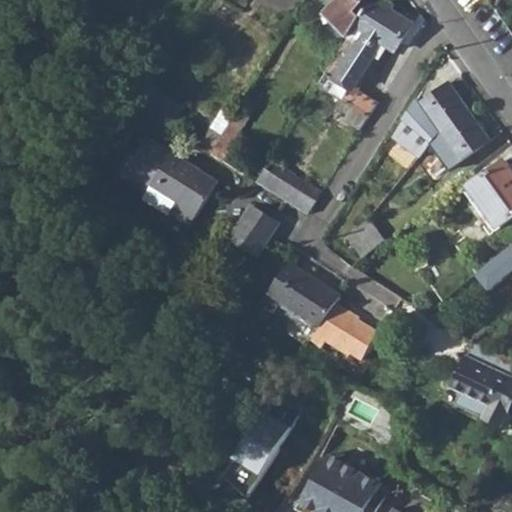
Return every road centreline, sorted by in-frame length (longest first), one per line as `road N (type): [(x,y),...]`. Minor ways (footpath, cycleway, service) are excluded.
road 1 (residential): [(428,0),(511,117)]
road 2 (residential): [(227,511),(125,422)]
